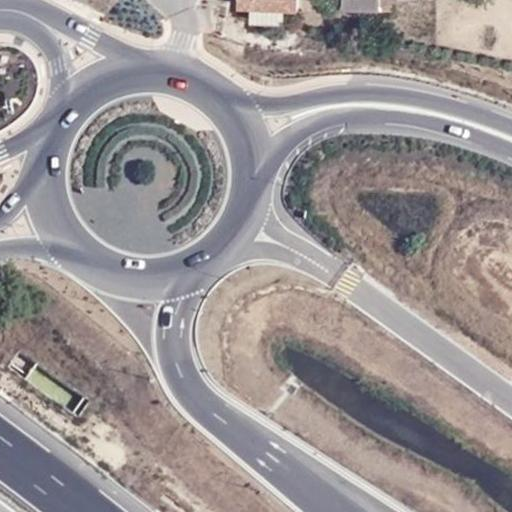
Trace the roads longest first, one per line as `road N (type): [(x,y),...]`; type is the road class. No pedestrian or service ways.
road 1 (motorway): [(352,511),(212,411),(174,341),(174,270)]
road 2 (secondary): [(511,126),(411,95),(367,91),(261,107),(223,104)]
road 3 (secondary): [(247,172),(313,121),(355,111),(405,114),(511,150)]
road 4 (secondary): [(174,270),(228,231),(247,172)]
